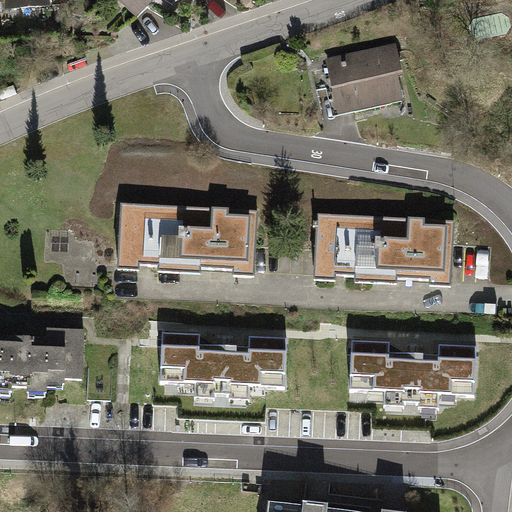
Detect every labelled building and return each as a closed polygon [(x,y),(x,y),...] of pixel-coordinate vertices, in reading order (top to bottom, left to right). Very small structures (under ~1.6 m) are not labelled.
[(48,6),(47,0),(8,0),(9,9),(48,6)] [(118,0),(137,18),(153,0),(166,0),(173,5),(177,0),(118,0)] [(328,67),(335,98),(351,94),(355,111),(402,101),(396,73),(401,72),(395,46),(352,56),(354,61),(328,67)] [(181,265),(184,209),(122,206),(119,261),(138,262),(137,266),(162,267),(162,264),(181,265)] [(184,209),(181,265),(181,268),(255,272),(258,213),(184,209)] [(358,274),(378,275),(381,220),(319,216),(316,272),(334,273),(334,276),(358,277),(358,274)] [(451,282),(455,224),(381,220),(378,275),(377,278),(451,282)] [(82,380),(84,332),(48,330),(47,353),(0,350),(0,386),(47,389),(47,379),(82,380)] [(284,388),(286,340),(250,339),(249,362),(198,360),(199,337),(163,335),(161,383),(196,385),(195,395),(248,397),(249,387),(284,388)] [(474,396),(476,348),(440,347),(439,370),(388,368),(389,345),(353,343),(351,391),(386,393),(385,403),(439,405),(439,395),(474,396)] [(111,402),(112,369),(89,368),(88,401),(111,402)] [(350,511),(328,510),(328,505),(304,502),(303,507),(268,503),(267,511),(350,511)]
